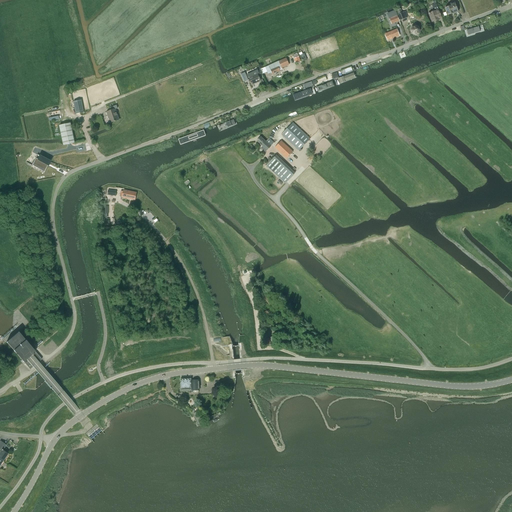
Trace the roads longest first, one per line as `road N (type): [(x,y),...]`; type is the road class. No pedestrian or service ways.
road 1 (unclassified): [(71,299),(52,208),(72,171),(511,4)]
road 2 (tertiary): [(53,441),(115,395),(174,373),(269,365),(458,386),(511,379)]
road 3 (track): [(249,359),(257,374),(456,392),(511,386)]
